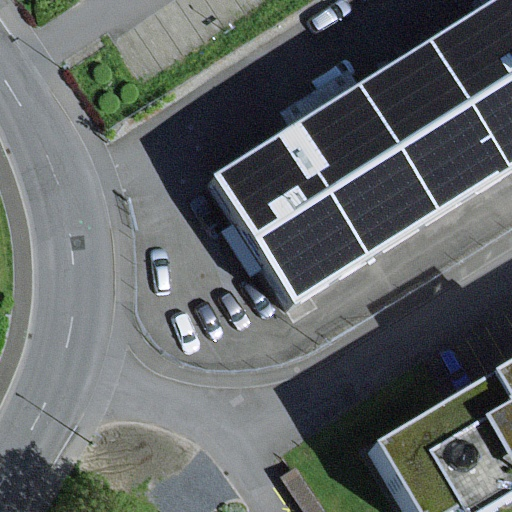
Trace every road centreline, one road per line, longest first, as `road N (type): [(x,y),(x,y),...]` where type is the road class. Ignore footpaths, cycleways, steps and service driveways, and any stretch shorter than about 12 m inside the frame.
road 1 (tertiary): [(0,71),(51,158),(65,201),(74,303),(63,363)]
road 2 (residential): [(63,363),(236,437),(287,511)]
road 3 (tertiary): [(63,363),(0,486)]
